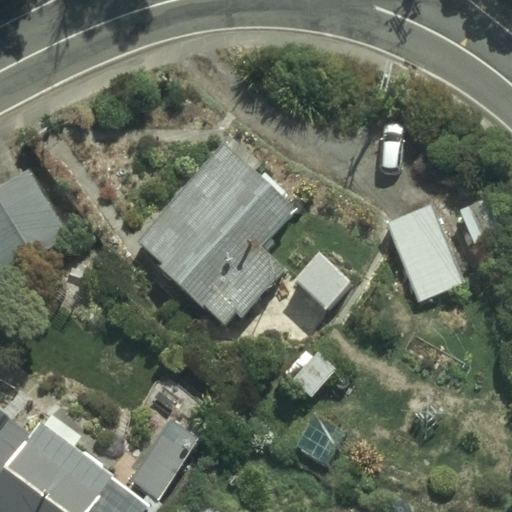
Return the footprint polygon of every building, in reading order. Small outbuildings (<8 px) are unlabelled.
[(296,214),(229,148),(142,236),(166,260),(163,263),(208,307),(211,304),(228,320),(240,307),(244,312),(289,266),(266,244),(296,214)] [(34,171),(0,193),(0,281),(74,233),(34,171)] [(433,213),(388,231),(420,311),(465,293),(433,213)] [(150,511),(44,439),(37,449),(6,428),(0,436),(0,511),(150,511)] [(171,437),(131,489),(161,511),(164,511),(203,462),(171,437)]
